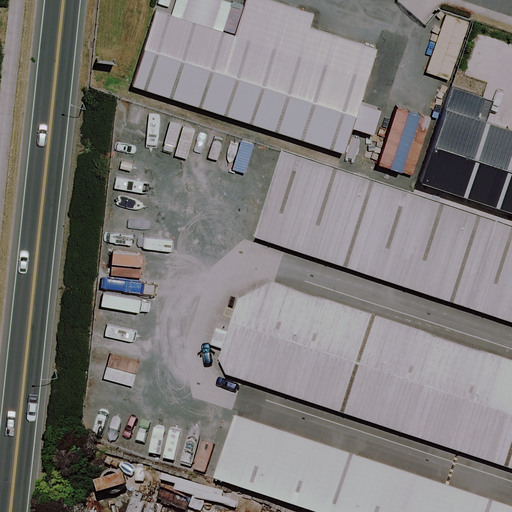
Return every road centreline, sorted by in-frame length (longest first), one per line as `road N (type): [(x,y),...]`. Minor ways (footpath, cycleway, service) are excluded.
road 1 (unknown): [(177,170),(159,324),(165,381),(197,401),(511,510)]
road 2 (trunk): [(9,511),(62,0)]
